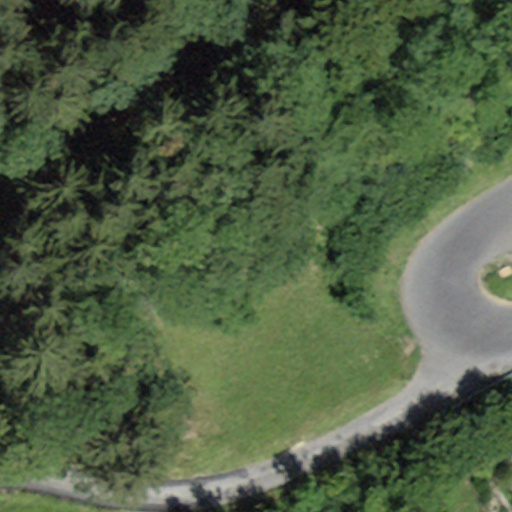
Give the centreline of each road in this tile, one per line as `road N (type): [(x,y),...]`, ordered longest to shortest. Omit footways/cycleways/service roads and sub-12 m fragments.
road 1 (residential): [(511,343),(424,400),(283,470),(221,487),(159,493),(0,468)]
road 2 (residential): [(511,334),(490,330),(466,311),(458,273),(473,234),(511,202)]
